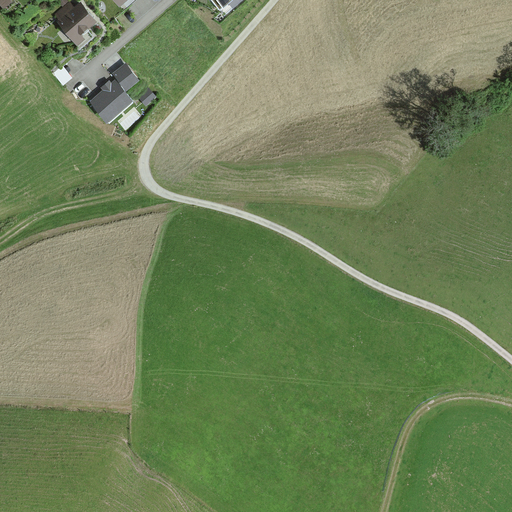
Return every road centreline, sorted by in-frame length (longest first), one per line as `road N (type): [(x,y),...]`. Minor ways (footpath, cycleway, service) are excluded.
road 1 (track): [(511,361),(447,315),(390,295),(293,238),(153,190),(143,160),(152,145),(274,0)]
road 2 (track): [(386,511),(405,437),(444,389),(511,393)]
